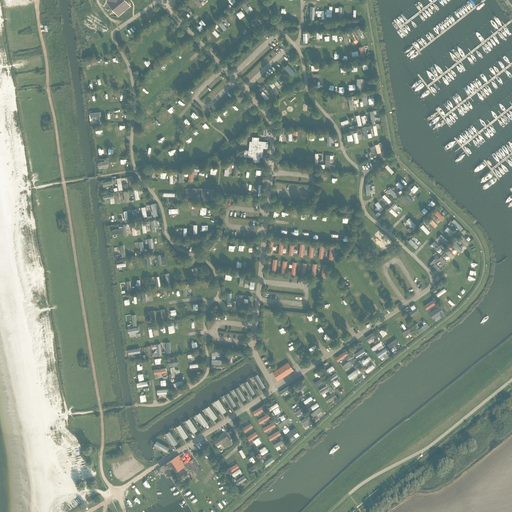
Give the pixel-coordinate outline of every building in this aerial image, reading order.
[(109,0),(111,2),(110,3),(117,10),(118,10),(120,12),(129,4),(125,0),(109,0)] [(242,5),(248,14),(252,12),(245,2),(242,5)] [(185,8),(179,11),(182,17),(188,14),(185,8)] [(228,14),(225,16),(231,26),(235,24),(228,14)] [(141,17),(137,19),(141,27),(145,25),(141,17)] [(199,19),(196,23),(202,28),(205,24),(199,19)] [(160,23),(166,32),(169,30),(163,21),(160,23)] [(151,29),(157,38),(160,36),(155,27),(151,29)] [(121,31),(125,38),(131,34),(127,28),(121,31)] [(214,29),(211,32),(217,37),(220,34),(214,29)] [(135,42),(136,43),(132,46),(136,53),(144,47),(138,39),(135,42)] [(126,49),(133,57),(136,55),(129,46),(126,49)] [(224,56),(229,52),(225,48),(221,52),(224,56)] [(149,63),(152,60),(147,54),(144,57),(149,63)] [(198,72),(201,69),(194,62),(191,65),(198,72)] [(265,85),(272,94),(276,91),(273,87),(275,85),(271,80),(265,85)] [(149,93),(151,90),(145,83),(143,85),(149,93)] [(167,87),(162,90),(167,98),(171,95),(167,87)] [(107,90),(99,91),(101,101),(104,101),(103,95),(108,94),(107,90)] [(263,91),(260,93),(266,100),(269,98),(263,91)] [(92,94),(93,96),(90,97),(91,100),(99,98),(97,92),(92,94)] [(161,105),(165,102),(158,93),(154,96),(161,105)] [(352,95),(352,98),(348,98),(349,109),(354,108),(353,102),(357,101),(356,95),(352,95)] [(180,110),(183,107),(177,101),(174,103),(180,110)] [(150,102),(146,105),(155,114),(158,110),(150,102)] [(174,117),(177,114),(169,106),(166,108),(174,117)] [(193,110),(190,113),(197,120),(200,117),(193,110)] [(226,119),(231,114),(227,110),(222,114),(226,119)] [(90,112),(90,121),(101,121),(101,112),(90,112)] [(166,124),(170,121),(163,112),(160,115),(166,124)] [(155,118),(151,120),(158,129),(161,126),(155,118)] [(220,129),(223,127),(215,118),(212,121),(220,129)] [(148,134),(151,132),(144,124),(141,126),(148,134)] [(202,134),(205,132),(200,125),(195,128),(197,131),(199,130),(202,134)] [(176,141),(179,138),(171,130),(168,133),(176,141)] [(160,139),(166,145),(169,142),(163,136),(160,139)] [(267,148),(268,142),(259,141),(259,137),(252,136),(252,143),(250,143),(250,145),(250,150),(245,150),(244,157),(253,157),(253,161),(259,162),(260,155),(262,156),(262,153),(261,153),(262,148),(267,148)] [(183,140),(189,148),(192,146),(186,138),(183,140)] [(180,145),(178,148),(183,155),(186,152),(180,145)] [(202,149),(199,151),(206,158),(208,156),(202,149)] [(169,151),(167,153),(172,160),(175,158),(169,151)] [(392,174),(394,171),(387,164),(384,166),(392,174)] [(194,168),(189,168),(189,182),(194,182),(194,172),(199,172),(199,170),(194,170),(194,168)] [(402,176),(411,183),(413,180),(405,173),(402,176)] [(401,190),(404,187),(398,181),(395,184),(401,190)] [(416,182),(409,189),(417,197),(421,193),(415,188),(419,185),(416,182)] [(397,193),(391,187),(387,190),(393,196),(397,193)] [(389,203),(391,200),(384,194),(382,196),(389,203)] [(410,204),(413,202),(406,194),(403,196),(410,204)] [(429,196),(426,199),(432,205),(435,201),(429,196)] [(399,200),(392,206),(394,208),(398,205),(403,211),(406,208),(399,200)] [(380,210),(383,206),(377,201),(374,204),(380,210)] [(389,211),(396,217),(398,214),(391,208),(389,211)] [(441,221),(445,218),(437,210),(434,213),(441,221)] [(417,211),(414,213),(420,220),(423,218),(417,211)] [(385,218),(383,221),(391,226),(393,222),(385,218)] [(406,221),(413,228),(416,225),(409,218),(406,221)] [(435,228),(438,225),(431,218),(428,221),(435,228)] [(423,224),(420,227),(427,235),(430,232),(423,224)] [(445,230),(450,235),(453,232),(448,227),(445,230)] [(438,237),(443,243),(447,240),(441,234),(438,237)] [(214,239),(208,247),(212,250),(218,242),(214,239)] [(451,250),(454,247),(459,253),(463,249),(454,241),(448,247),(451,250)] [(440,248),(434,242),(432,244),(438,250),(440,248)] [(115,251),(121,251),(121,256),(126,256),(125,245),(121,245),(121,247),(115,247),(115,251)] [(424,251),(432,260),(438,254),(435,251),(432,254),(427,248),(424,251)] [(444,252),(452,260),(455,256),(447,248),(444,252)] [(441,256),(438,259),(445,266),(448,263),(441,256)] [(436,293),(438,297),(447,292),(445,288),(436,293)] [(444,302),(451,297),(449,293),(442,299),(444,302)] [(422,298),(425,303),(430,300),(428,295),(422,298)] [(445,308),(454,301),(452,297),(442,304),(445,308)] [(426,310),(435,303),(433,300),(424,306),(426,310)] [(416,307),(410,312),(414,316),(419,311),(416,307)] [(429,312),(431,316),(441,311),(439,307),(429,312)] [(402,312),(392,318),(394,321),(403,315),(402,312)] [(414,320),(417,324),(425,319),(422,315),(414,320)] [(420,334),(430,327),(427,323),(417,330),(420,334)] [(159,333),(167,332),(165,324),(158,325),(159,333)] [(128,328),(129,334),(135,333),(136,337),(141,336),(140,331),(142,331),(141,325),(128,328)] [(413,336),(415,339),(417,337),(414,331),(412,327),(403,333),(405,337),(409,335),(411,338),(413,336)] [(388,343),(391,348),(399,343),(397,339),(388,343)] [(152,350),(157,350),(157,353),(160,353),(161,342),(157,342),(156,344),(153,344),(152,350)] [(380,342),(371,348),(373,351),(382,345),(380,342)] [(377,354),(380,358),(388,352),(385,348),(377,354)] [(347,351),(336,356),(338,361),(349,356),(347,351)] [(361,367),(370,360),(367,357),(362,362),(360,359),(356,362),(361,367)] [(341,364),(344,369),(355,363),(352,358),(341,364)] [(294,370),(288,362),(272,372),(278,381),(294,370)] [(364,370),(368,374),(377,366),(373,363),(364,370)] [(352,378),(361,371),(358,367),(349,374),(352,378)] [(310,379),(318,374),(316,370),(308,375),(310,379)] [(258,375),(254,377),(254,378),(254,379),(255,380),(256,380),(257,383),(257,384),(260,389),(264,387),(258,375)] [(338,378),(333,381),(337,387),(342,384),(338,378)] [(248,381),(244,384),(244,385),(245,387),(246,387),(247,389),(247,390),(250,395),(254,393),(248,381)] [(296,387),(298,392),(307,388),(305,383),(296,387)] [(327,385),(320,390),(322,393),(329,388),(327,385)] [(238,388),(234,390),(235,392),(236,394),(236,393),(238,396),(238,397),(241,402),(245,399),(238,388)] [(335,397),(333,393),(325,397),(327,401),(335,397)] [(228,394),(225,396),(225,397),(225,398),(226,399),(227,399),(228,401),(228,402),(228,403),(231,408),(235,405),(228,394)] [(303,401),(305,404),(313,399),(311,396),(303,401)] [(219,399),(215,401),(216,403),(217,405),(217,404),(219,407),(219,408),(222,413),(226,411),(219,399)] [(295,406),(299,403),(297,399),(288,404),(292,411),(297,408),(295,406)] [(272,411),(279,406),(277,403),(270,408),(272,411)] [(209,404),(206,407),(213,419),(217,416),(209,404)] [(263,406),(253,412),(255,415),(265,409),(263,406)] [(297,416),(304,411),(302,408),(295,413),(297,416)] [(200,413),(196,415),(197,416),(197,417),(198,418),(199,418),(201,420),(201,421),(200,421),(204,426),(208,424),(200,413)] [(268,414),(258,420),(260,423),(270,418),(268,414)] [(309,416),(300,421),(303,425),(312,420),(309,416)] [(288,418),(279,422),(281,427),(290,423),(288,418)] [(190,419),(186,421),(187,422),(186,423),(188,424),(190,426),(190,427),(190,428),(193,433),(197,430),(190,419)] [(273,422),(263,428),(265,431),(275,426),(273,422)] [(250,423),(240,430),(243,433),(252,427),(250,423)] [(180,425),(177,427),(177,428),(177,429),(178,430),(179,430),(181,433),(181,434),(180,434),(184,439),(188,436),(180,425)] [(231,439),(232,438),(233,441),(235,439),(229,430),(226,432),(231,439)] [(278,431),(268,437),(270,440),(280,434),(278,431)] [(170,432),(166,434),(167,435),(167,436),(168,437),(169,437),(170,439),(170,440),(173,445),(177,443),(170,432)] [(231,443),(230,440),(224,432),(222,434),(222,435),(213,441),(217,446),(221,442),(225,447),(231,443)] [(255,432),(246,438),(248,442),(257,435),(255,432)] [(255,450),(264,443),(260,438),(251,445),(255,450)] [(274,445),(278,450),(281,448),(280,446),(284,443),(282,440),(274,445)] [(157,441),(155,445),(156,445),(156,446),(158,447),(158,446),(161,448),(161,449),(166,452),(169,448),(157,441)] [(262,457),(270,453),(267,449),(260,453),(262,457)] [(160,467),(167,478),(178,470),(181,474),(188,470),(193,478),(202,473),(193,459),(187,463),(185,460),(183,462),(178,455),(160,467)] [(263,463),(266,467),(275,461),(272,457),(263,463)] [(252,472),(261,467),(258,462),(249,467),(252,472)] [(236,464),(227,470),(229,473),(238,467),(236,464)] [(239,484),(247,479),(245,475),(237,480),(239,484)]
